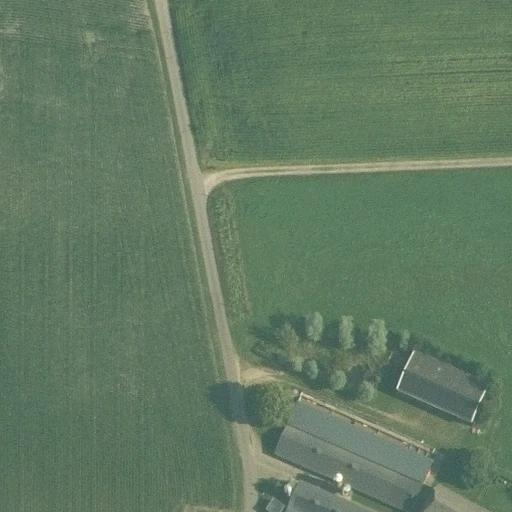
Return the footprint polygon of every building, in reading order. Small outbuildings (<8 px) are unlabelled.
[(467,427),(486,386),(411,353),(392,394),(467,427)] [(411,511),(423,486),(399,476),(287,428),(273,458),(385,507),(396,511),(411,511)] [(360,511),(299,485),(286,511),(360,511)] [(476,511),(438,491),(426,511),(476,511)] [(280,511),(282,507),(268,502),(264,511),(280,511)]
